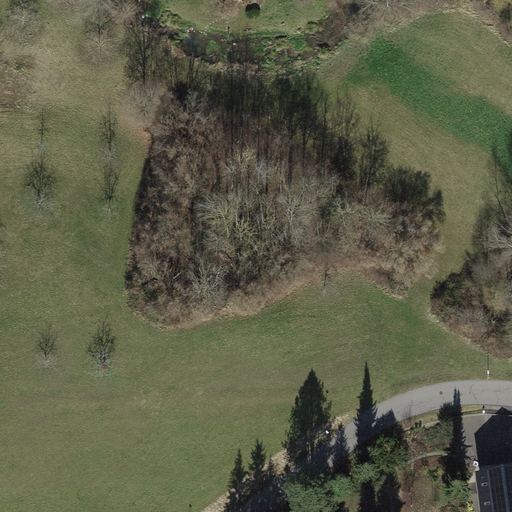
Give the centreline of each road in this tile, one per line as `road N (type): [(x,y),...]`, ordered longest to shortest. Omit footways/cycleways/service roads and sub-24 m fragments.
road 1 (residential): [(511,394),(440,395),(400,408),(256,511)]
road 2 (track): [(440,395),(418,307),(456,244)]
